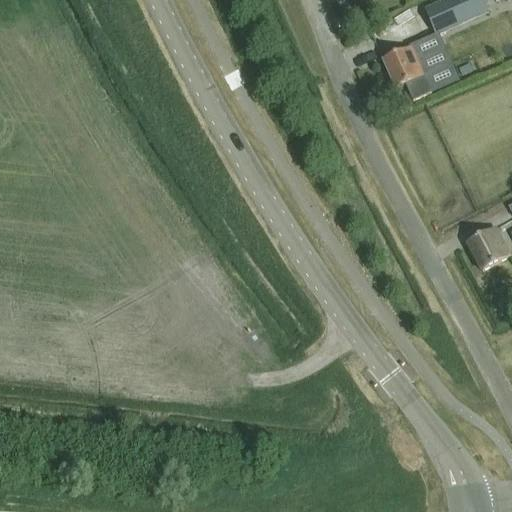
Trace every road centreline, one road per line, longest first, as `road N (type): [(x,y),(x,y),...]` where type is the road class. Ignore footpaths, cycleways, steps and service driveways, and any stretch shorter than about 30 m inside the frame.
road 1 (unclassified): [(467,501),(446,452),(278,221),(158,0)]
road 2 (residential): [(511,411),(360,124),(310,0)]
road 3 (unknown): [(314,511),(329,496),(455,466)]
